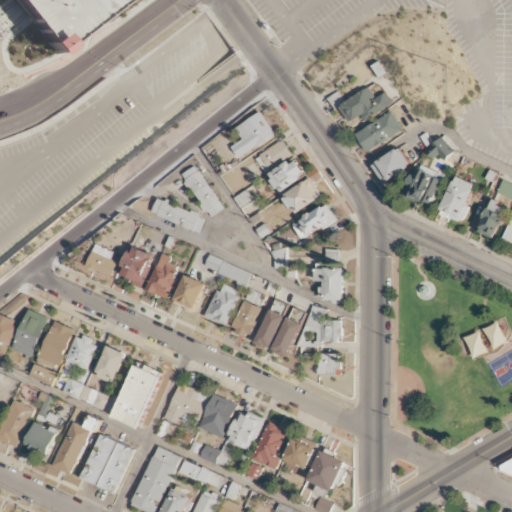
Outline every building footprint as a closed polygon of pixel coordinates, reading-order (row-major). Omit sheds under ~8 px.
[(18,0),(23,6),(32,19),(48,41),(47,41),(56,53),(68,45),(67,44),(126,0),(18,0)] [(338,109),(350,124),(362,115),(367,123),(393,104),(385,93),(376,99),(368,87),(338,109)] [(252,150),(276,134),(261,112),(237,128),(252,150)] [(356,133),(367,152),(403,130),(392,112),(356,133)] [(386,184),(412,165),(399,146),(372,166),(386,184)] [(299,157),(293,160),(291,157),(270,168),(276,178),(284,174),(289,182),(307,172),(299,157)] [(226,207),(195,166),(181,176),(212,217),(226,207)] [(415,175),(405,196),(432,208),(446,177),(426,168),(422,178),(415,175)] [(479,185),(456,175),(441,213),(463,222),(479,185)] [(284,192),(295,210),(319,196),(309,178),(284,192)] [(511,184),(502,181),(498,194),(511,199),(511,184)] [(152,213),(199,234),(207,217),(160,196),(152,213)] [(509,208),(493,200),(479,230),(496,238),(509,208)] [(119,276),(142,287),(157,257),(135,245),(119,276)] [(97,246),(88,267),(113,277),(122,257),(97,246)] [(168,300),(180,269),(172,266),(175,258),(163,253),(148,291),(168,300)] [(206,266),(246,285),(251,273),(211,255),(206,266)] [(324,280),(324,301),(344,301),(344,267),(316,267),(316,280),(324,280)] [(195,310),(207,283),(187,275),(175,301),(195,310)] [(206,316),(226,325),(242,292),(222,282),(206,316)] [(267,296),(249,289),(231,331),(248,339),(267,296)] [(255,343),(270,350),(290,306),(276,299),(255,343)] [(307,313),(293,307),(273,351),(288,358),(307,313)] [(86,371),(100,343),(80,332),(66,361),(86,371)] [(115,384),(128,354),(110,346),(96,376),(115,384)] [(341,353),(319,353),(319,374),(341,374),(341,353)] [(166,373),(139,361),(114,416),(141,429),(166,373)] [(209,395),(191,388),(190,392),(178,387),(166,417),(181,423),(184,414),(200,420),(209,395)] [(0,438),(19,447),(35,408),(15,399),(0,433),(0,438)] [(228,437),(251,447),(264,419),(241,409),(228,437)] [(27,445),(49,455),(61,429),(39,419),(27,445)] [(275,467),(289,431),(269,423),(255,459),(275,467)] [(136,448),(101,434),(83,481),(118,495),(136,448)] [(159,511),(173,462),(149,455),(135,506),(156,511),(159,511)] [(161,511),(181,511),(189,495),(172,488),(161,511)]
